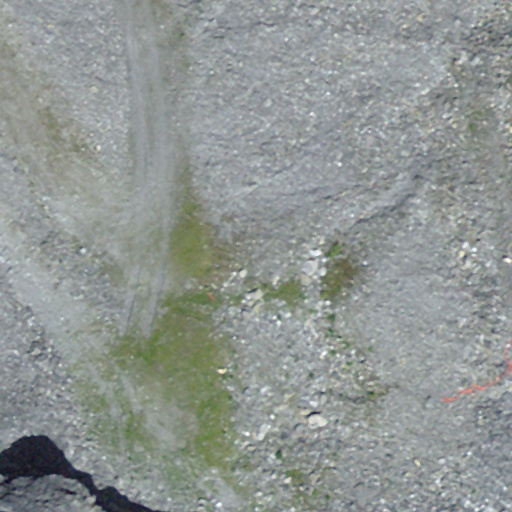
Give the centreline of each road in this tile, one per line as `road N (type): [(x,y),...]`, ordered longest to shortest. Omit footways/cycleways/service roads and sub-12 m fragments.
road 1 (track): [(148,0),(171,152),(146,356),(150,478),(190,511)]
road 2 (track): [(0,268),(59,328),(146,356),(0,50)]
